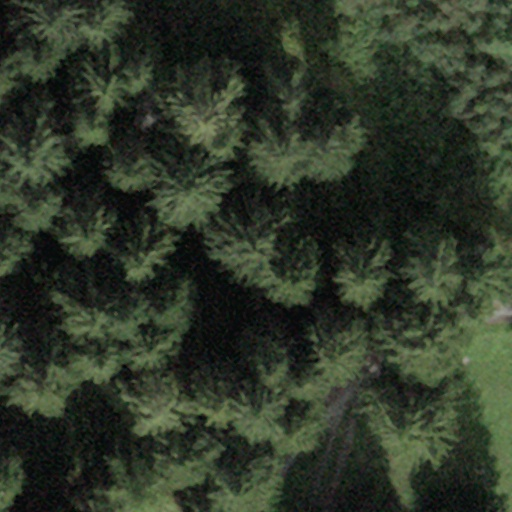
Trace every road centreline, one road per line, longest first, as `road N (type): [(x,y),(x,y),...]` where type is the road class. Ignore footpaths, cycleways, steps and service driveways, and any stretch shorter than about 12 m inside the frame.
road 1 (track): [(248,511),(381,340),(451,304),(511,296)]
road 2 (track): [(352,383),(323,511)]
